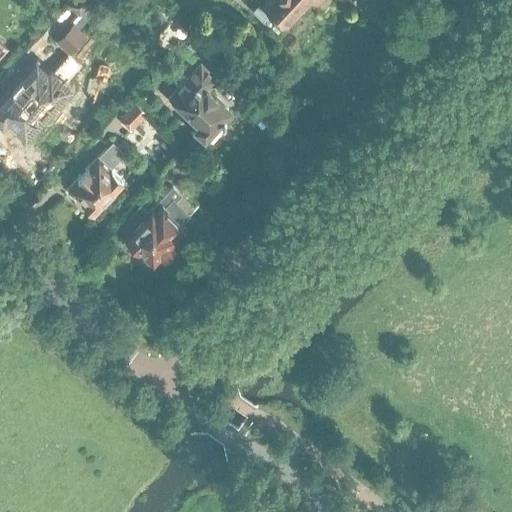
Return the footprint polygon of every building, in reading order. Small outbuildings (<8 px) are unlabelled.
[(98,0),(74,0),(59,17),(75,32),(102,3),(98,0)] [(264,0),(262,2),(274,14),(267,22),(277,32),(285,24),(286,24),(308,0),(313,0),(322,8),(330,0),(264,0)] [(189,43),(220,73),(230,63),(199,33),(189,43)] [(70,86),(41,58),(0,100),(0,118),(3,121),(7,116),(25,134),(29,129),(31,131),(41,121),(39,118),(70,86)] [(197,127),(205,135),(230,109),(207,87),(216,77),(201,63),(172,94),(179,100),(178,100),(201,122),(197,127)] [(132,130),(148,113),(136,101),(119,118),(132,130)] [(100,156),(99,155),(69,186),(95,212),(125,180),(111,167),(125,153),(113,142),(100,156)] [(192,155),(189,151),(182,151),(178,154),(178,158),(181,163),(188,163),(192,160),(192,155)] [(153,207),(152,206),(125,234),(130,238),(128,240),(128,244),(133,249),(137,248),(139,247),(155,263),(162,256),(164,258),(178,244),(175,241),(181,234),(177,230),(184,223),(182,222),(195,207),(173,186),(153,207)]
